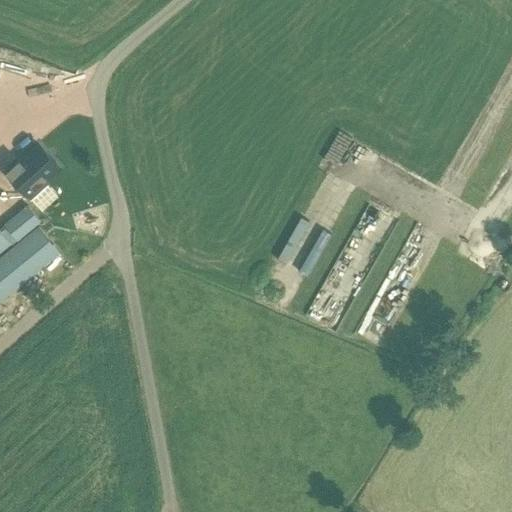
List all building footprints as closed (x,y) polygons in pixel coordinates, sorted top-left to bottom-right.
[(332,163),(346,136),(333,129),(319,156),(332,163)] [(38,144),(7,173),(28,196),(59,168),(38,144)] [(282,256),(308,267),(346,179),(320,167),(282,256)] [(27,205),(3,224),(17,241),(41,222),(27,205)] [(39,226),(0,257),(0,302),(60,253),(39,226)] [(0,230),(0,253),(11,244),(0,230)] [(385,272),(354,335),(376,346),(407,283),(385,272)]
